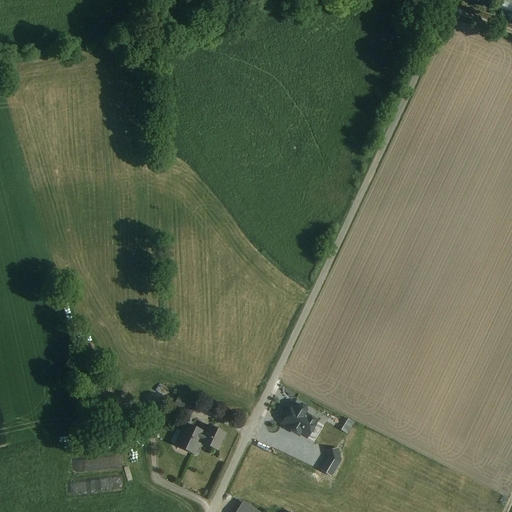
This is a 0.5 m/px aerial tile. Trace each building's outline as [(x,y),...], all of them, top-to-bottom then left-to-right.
[(511,12),(511,0),(510,0),(503,0),(500,8),(511,12)] [(90,344),(77,347),(84,376),(96,373),(90,344)] [(195,404),(178,396),(173,408),(189,416),(195,404)] [(292,403),(278,423),(306,442),(318,420),(306,412),(305,406),(301,404),(296,405),(292,403)] [(343,415),(338,426),(347,430),(352,419),(343,415)] [(185,425),(175,445),(192,454),(198,442),(199,443),(204,434),(185,425)] [(224,433),(208,426),(204,434),(199,443),(216,451),(224,433)] [(256,511),(242,503),(236,511),(256,511)]
